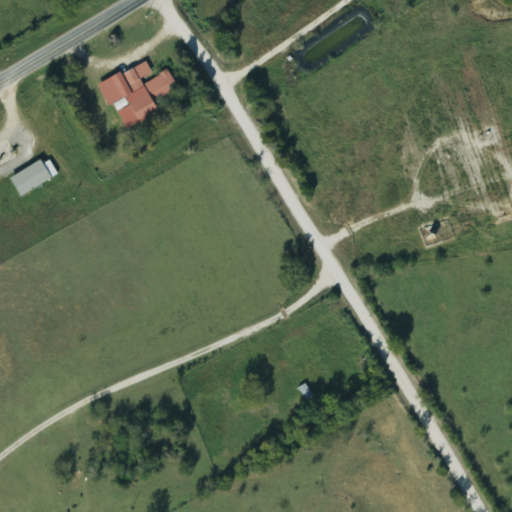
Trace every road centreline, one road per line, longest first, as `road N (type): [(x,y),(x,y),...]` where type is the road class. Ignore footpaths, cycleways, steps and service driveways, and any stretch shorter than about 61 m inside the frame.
road 1 (residential): [(477,511),(169,0)]
road 2 (secondary): [(0,81),(135,0)]
